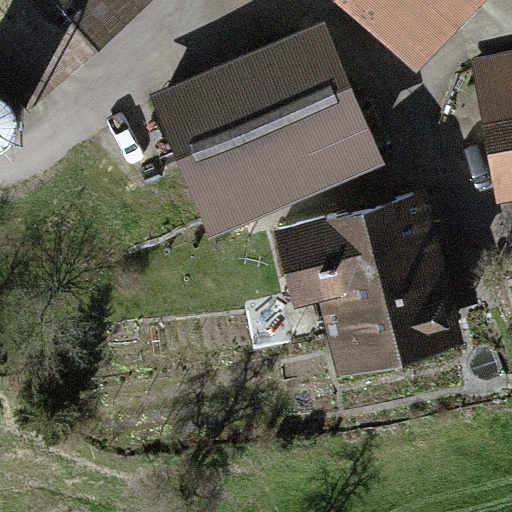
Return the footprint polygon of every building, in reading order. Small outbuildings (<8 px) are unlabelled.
[(0,0),(0,62),(27,93),(130,0),(0,0)] [(358,0),(412,52),(451,13),(460,22),(481,1),(480,0),(358,0)] [(318,26),(163,92),(217,217),(334,167),(371,151),(318,26)] [(511,54),(477,61),(487,118),(496,116),(507,174),(511,173),(511,54)] [(334,167),(351,209),(397,197),(377,149),(371,151),(334,167)] [(351,209),(282,228),(295,275),(329,266),(353,356),(450,330),(414,193),(397,197),(351,209)]
